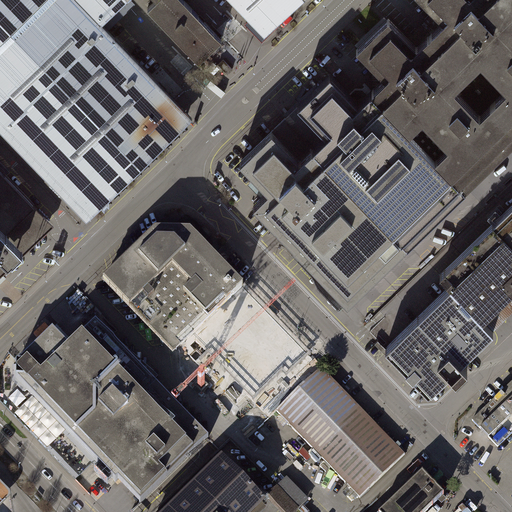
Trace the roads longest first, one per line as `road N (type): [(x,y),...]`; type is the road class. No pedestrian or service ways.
road 1 (unclassified): [(173,173),(501,511)]
road 2 (unclassified): [(349,0),(173,173)]
road 3 (residential): [(173,173),(71,270)]
